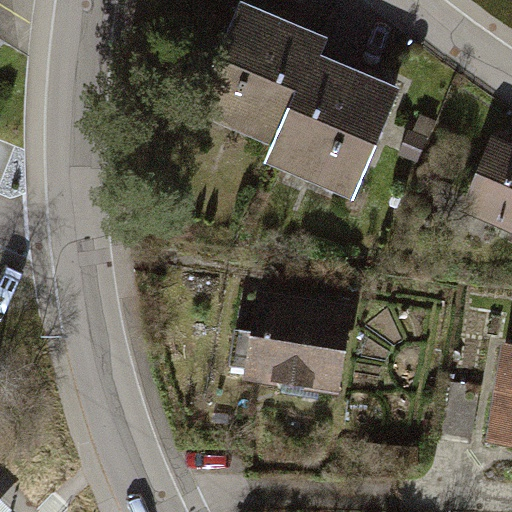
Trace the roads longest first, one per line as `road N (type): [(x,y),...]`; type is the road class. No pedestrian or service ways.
road 1 (residential): [(92,0),(81,119),(92,304),(111,395),(154,511)]
road 2 (residential): [(511,75),(405,0)]
